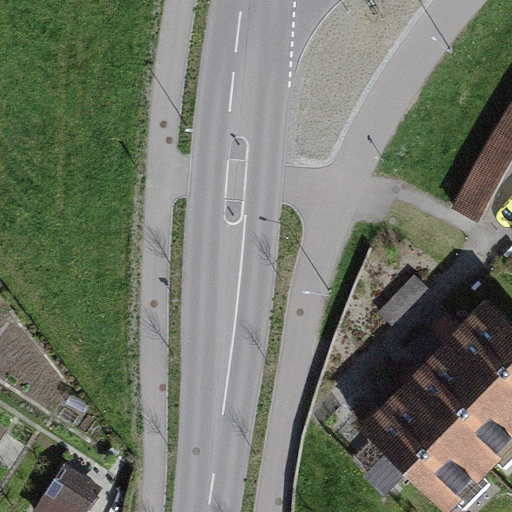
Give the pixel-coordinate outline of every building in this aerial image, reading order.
[(511,409),(511,326),(488,303),(447,345),(511,409)] [(485,465),(511,437),(511,409),(447,345),(406,387),(485,465)] [(444,507),(485,465),(406,387),(364,429),(444,507)] [(0,438),(8,422),(0,417),(0,438)] [(86,511),(99,478),(60,463),(41,511),(86,511)]
